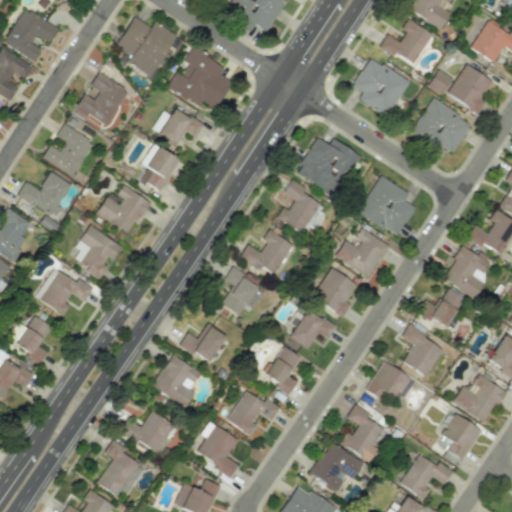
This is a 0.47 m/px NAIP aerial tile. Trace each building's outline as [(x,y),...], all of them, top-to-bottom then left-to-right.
[(282,0),(229,0),(222,11),(249,27),(251,24),(263,32),(282,0)] [(409,0),(404,11),(438,27),(446,12),(442,9),(446,0),(409,0)] [(0,42),(30,61),(38,49),(28,43),(33,34),(46,42),(54,27),(21,8),(0,42)] [(147,76),(173,34),(151,21),(147,27),(130,16),(112,45),(128,55),(124,62),(147,76)] [(428,33),(404,19),(398,28),(403,31),(397,42),(383,34),(375,47),(389,56),(391,53),(409,64),(428,33)] [(511,36),(484,19),(466,48),(490,62),(499,46),(511,53),(511,36)] [(29,66),(0,47),(0,95),(7,100),(15,87),(6,81),(11,73),(21,79),(29,66)] [(195,106),(199,100),(212,108),(228,81),(217,74),(221,67),(188,48),(180,61),(185,64),(179,75),(172,72),(163,87),(195,106)] [(349,85),(359,92),(354,99),(383,117),(406,81),(366,57),(349,85)] [(489,82),(463,64),(443,93),(473,113),(484,98),(479,95),(489,82)] [(425,86),(440,94),(448,77),(433,69),(425,86)] [(430,97),(408,129),(437,148),(439,145),(449,152),(468,124),(430,97)] [(192,137),(200,124),(170,108),(167,114),(159,111),(148,131),(173,145),(181,131),(192,137)] [(47,144),(39,158),(70,176),(90,142),(60,124),(53,137),(62,142),(57,151),(47,144)] [(328,138),(325,144),(312,137),(292,174),(331,196),(355,154),(328,138)] [(156,190),(175,158),(150,143),(138,164),(145,167),(137,180),(156,190)] [(511,216),(511,168),(509,167),(501,180),(511,186),(511,189),(506,198),(502,195),(495,206),(511,216)] [(14,194),(50,215),(69,185),(47,171),(36,190),(22,181),(14,194)] [(406,193),(376,174),(353,211),(394,236),(412,207),(401,200),(406,193)] [(273,217),(299,234),(305,224),(312,229),(324,210),(298,194),(302,188),(288,179),(279,192),(291,200),(285,210),(279,207),(273,217)] [(93,213),(126,233),(146,201),(120,185),(113,196),(106,191),(93,213)] [(0,255),(9,261),(24,239),(18,235),(27,222),(5,208),(0,216),(0,255)] [(499,255),(511,228),(511,220),(491,211),(486,221),(489,222),(485,231),(469,223),(462,237),(499,255)] [(96,278),(107,263),(118,246),(86,224),(75,240),(86,248),(75,263),(96,278)] [(289,245),(265,229),(258,239),(263,242),(256,252),(244,244),(235,257),(257,272),(259,268),(269,274),(289,245)] [(331,258),(367,277),(385,243),(359,230),(351,245),(340,239),(331,258)] [(490,265),(459,246),(438,278),(469,297),(490,265)] [(235,315),(242,304),(250,308),(260,291),(252,287),(256,280),(229,265),(221,279),(230,284),(218,305),(235,315)] [(348,304),(343,300),(353,285),(327,267),(307,296),(339,317),(348,304)] [(89,286),(75,279),(74,281),(53,270),(37,302),(61,314),(66,304),(62,302),(67,292),(82,300),(89,286)] [(414,313),(427,321),(430,318),(443,326),(461,298),(444,287),(433,306),(422,300),(414,313)] [(314,333),(324,339),(332,326),(303,308),(285,337),(304,349),(314,333)] [(36,364),(44,351),(36,346),(48,326),(30,315),(12,344),(26,352),(23,356),(36,364)] [(194,338),(183,332),(175,345),(205,362),(221,334),(202,324),(194,338)] [(422,376),(440,347),(404,325),(397,337),(409,344),(399,362),(422,376)] [(511,357),(511,340),(499,335),(485,364),(511,376),(511,362),(510,362),(511,357)] [(297,358),(280,346),(261,374),(275,383),(272,387),(284,395),(293,382),(285,376),(297,358)] [(186,389),(196,372),(169,354),(148,387),(181,408),(191,392),(186,389)] [(0,365),(0,395),(10,380),(21,386),(31,371),(6,355),(0,365)] [(361,390),(378,401),(382,395),(394,403),(409,380),(380,361),(361,390)] [(482,422),(501,390),(476,375),(466,390),(459,385),(448,402),(482,422)] [(262,398),(259,401),(241,390),(223,420),(247,435),(253,425),(249,422),(255,413),(268,421),(276,407),(262,398)] [(336,443),(365,461),(373,448),(369,445),(380,428),(363,418),(366,413),(351,403),(342,417),(354,425),(348,436),(342,432),(336,443)] [(137,427),(126,420),(119,431),(152,453),(170,425),(147,410),(137,427)] [(460,460),(477,428),(450,414),(438,436),(449,441),(443,451),(460,460)] [(234,439),(205,421),(197,434),(202,437),(192,454),(228,475),(235,464),(223,457),(234,439)] [(114,496),(122,482),(129,486),(140,467),(118,454),(122,447),(109,439),(100,453),(108,457),(93,483),(114,496)] [(359,462),(327,441),(307,473),(332,490),(342,474),(349,479),(359,462)] [(395,484),(420,499),(426,489),(421,486),(427,476),(440,484),(449,470),(435,462),(433,465),(414,454),(395,484)] [(170,504),(187,511),(202,511),(215,485),(202,479),(197,490),(181,482),(170,504)] [(328,511),(332,506),(292,485),(277,511),(328,511)] [(105,511),(110,505),(86,489),(79,499),(83,502),(77,511),(65,504),(59,511),(105,511)] [(416,511),(420,507),(402,495),(395,506),(389,502),(383,511),(416,511)]
